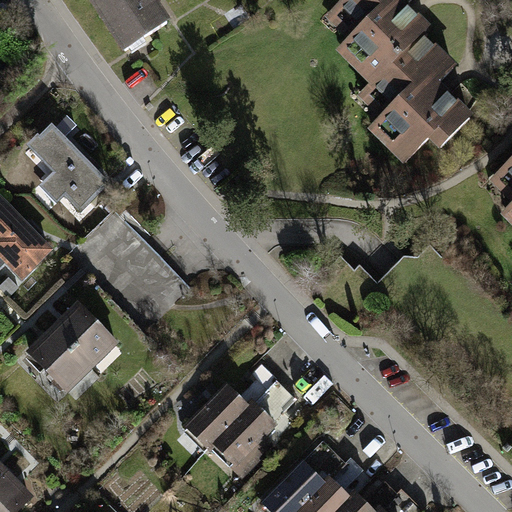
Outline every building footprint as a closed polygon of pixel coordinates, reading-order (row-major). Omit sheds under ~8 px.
[(91,0),(125,51),(175,19),(162,0),(91,0)] [(407,0),(343,0),(327,17),(349,38),(337,49),(370,82),(358,95),(379,116),(367,128),(405,165),(429,141),(441,152),(478,114),(442,79),(457,63),(424,31),(431,24),(407,0)] [(51,133),(30,154),(56,181),(41,195),(56,210),(64,202),(83,222),(111,194),(51,133)] [(511,158),(490,180),(511,202),(501,213),(511,223),(511,158)] [(53,262),(0,205),(0,258),(27,287),(53,262)] [(120,349),(78,306),(26,357),(67,400),(120,349)] [(243,395),(227,380),(182,425),(210,453),(214,450),(246,483),(280,450),(265,435),(299,401),(263,365),(254,375),(259,380),(243,395)] [(302,457),(260,502),(270,511),(293,511),(325,478),(302,457)] [(7,472),(0,479),(0,511),(17,511),(33,497),(16,481),(7,472)] [(325,478),(293,511),(335,511),(352,494),(329,474),(325,478)] [(352,494),(335,511),(376,511),(377,511),(355,491),(352,494)]
